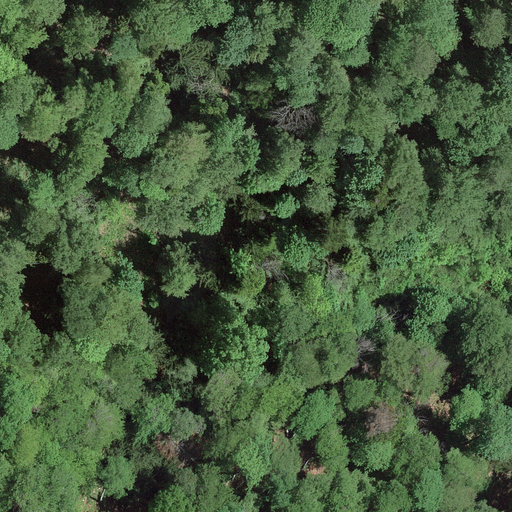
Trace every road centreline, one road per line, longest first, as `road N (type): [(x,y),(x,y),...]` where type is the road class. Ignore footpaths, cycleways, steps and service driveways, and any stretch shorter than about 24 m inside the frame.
road 1 (track): [(263,0),(243,60),(143,242)]
road 2 (track): [(143,242),(95,0)]
